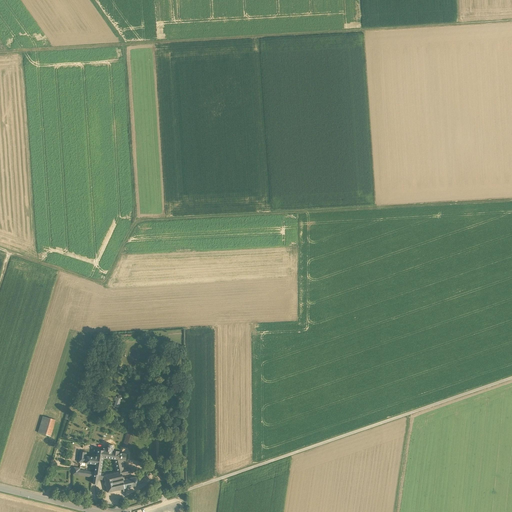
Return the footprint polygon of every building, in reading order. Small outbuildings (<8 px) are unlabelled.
[(118,408),(121,399),(114,397),(111,405),(118,408)] [(55,420),(43,417),(38,433),(50,436),(55,420)] [(127,448),(132,428),(129,427),(123,447),(127,448)] [(94,478),(93,480),(98,480),(98,479),(99,475),(101,475),(103,458),(115,459),(123,460),(123,459),(126,459),(127,454),(119,453),(119,451),(103,449),(103,451),(97,450),(96,457),(94,456),(94,457),(86,456),(86,463),(96,464),(94,472),(94,478)] [(123,460),(115,459),(118,472),(118,473),(121,472),(121,471),(125,470),(123,460)] [(80,468),(74,467),(73,474),(94,478),(94,472),(80,470),(80,468)] [(125,470),(121,471),(121,472),(118,473),(118,472),(105,476),(104,475),(105,480),(105,482),(104,482),(104,483),(103,484),(103,485),(104,486),(105,487),(106,487),(107,493),(125,489),(123,480),(125,480),(123,475),(127,474),(127,471),(125,472),(125,470)] [(125,480),(123,480),(125,489),(137,486),(139,485),(139,483),(143,482),(142,478),(138,479),(137,478),(135,477),(125,480)]
